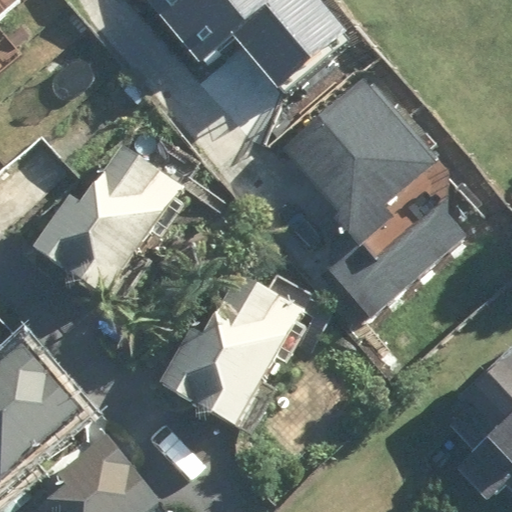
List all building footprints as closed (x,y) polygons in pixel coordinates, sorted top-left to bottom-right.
[(0,0),(0,26),(26,3),(23,0),(0,0)] [(286,150),(373,250),(409,218),(399,207),(443,168),(366,80),(286,150)] [(76,196),(41,249),(114,296),(208,167),(177,146),(157,166),(130,149),(92,205),(76,196)] [(480,235),(456,207),(390,265),(379,252),(341,285),(375,325),(480,235)] [(331,329),(252,269),(158,395),(237,454),(331,329)] [(0,493),(96,407),(32,337),(0,366),(0,493)] [(511,368),(458,423),(486,451),(464,473),(497,507),(511,492),(511,368)] [(162,511),(169,507),(114,435),(16,510),(16,511),(162,511)]
